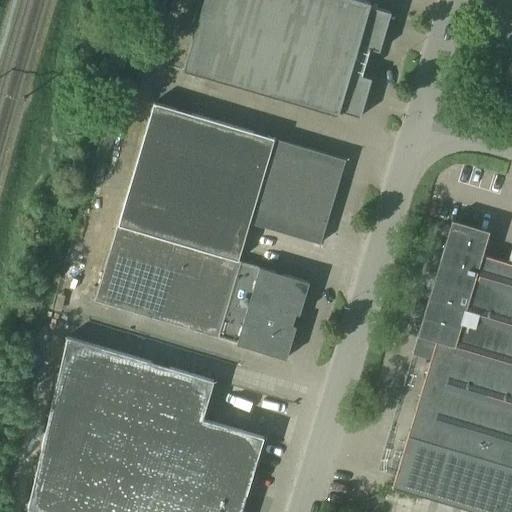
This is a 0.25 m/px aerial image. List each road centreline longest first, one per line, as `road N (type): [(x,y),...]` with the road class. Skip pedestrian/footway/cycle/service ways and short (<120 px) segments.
road 1 (tertiary): [(303,511),(420,123)]
road 2 (unclassified): [(420,123),(456,0)]
